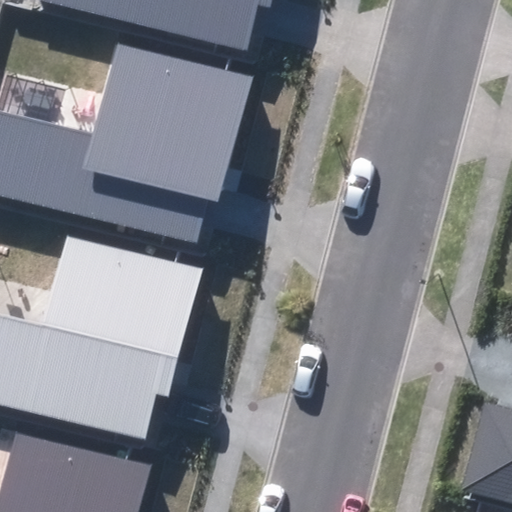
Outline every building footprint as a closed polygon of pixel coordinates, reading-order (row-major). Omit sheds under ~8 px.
[(112,0),(250,35),(258,0),(112,0)] [(10,95),(0,134),(0,170),(202,222),(215,171),(194,166),(199,148),(230,156),(252,71),(135,41),(115,122),(10,95)] [(0,391),(154,429),(165,386),(182,391),(214,263),(75,227),(55,316),(0,304),(0,391)] [(511,391),(492,386),(469,477),(511,488),(511,391)] [(145,511),(158,461),(25,429),(4,511),(145,511)] [(511,511),(474,503),(471,511),(511,511)]
